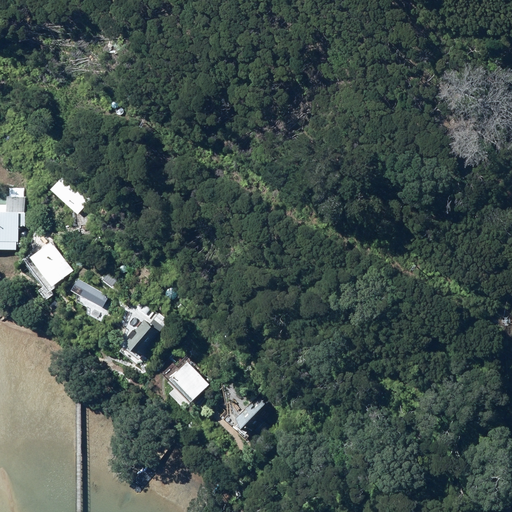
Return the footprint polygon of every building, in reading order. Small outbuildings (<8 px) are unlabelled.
[(48,187),(77,212),(93,194),(65,168),(48,187)] [(0,246),(16,248),(19,217),(24,218),(24,211),(7,210),(8,204),(0,203),(0,246)] [(43,234),(39,234),(36,237),(36,241),(39,244),(44,244),(47,241),(46,237),(43,234)] [(29,256),(50,284),(71,269),(50,241),(29,256)] [(109,270),(102,278),(110,286),(118,278),(109,270)] [(0,273),(0,281),(7,284),(10,277),(0,273)] [(77,278),(71,290),(102,307),(108,295),(77,278)] [(147,305),(142,311),(148,315),(152,309),(147,305)] [(130,315),(127,318),(127,322),(130,324),(133,324),(136,322),(136,318),(133,315),(130,315)] [(126,333),(130,336),(127,339),(141,353),(159,334),(144,319),(141,323),(142,324),(135,331),(131,328),(126,333)] [(171,377),(169,379),(189,398),(207,380),(185,358),(169,375),(171,377)] [(262,399),(240,419),(249,428),(270,407),(262,399)]
